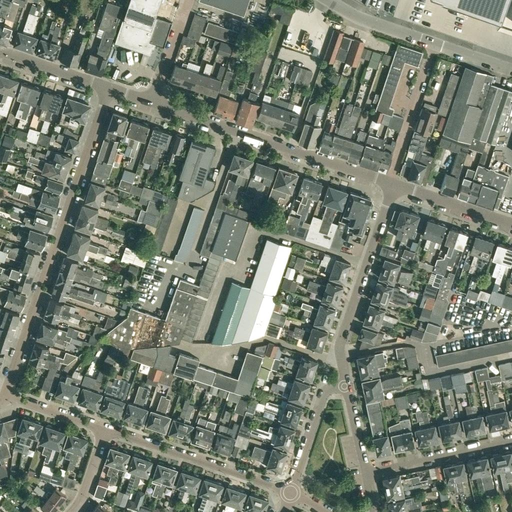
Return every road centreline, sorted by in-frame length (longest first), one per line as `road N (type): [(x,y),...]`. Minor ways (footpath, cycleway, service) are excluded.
road 1 (residential): [(10,395),(108,88)]
road 2 (unclassified): [(389,182),(152,102)]
road 3 (residential): [(347,385),(341,340),(395,184)]
road 4 (residential): [(106,429),(292,493)]
road 5 (residential): [(365,473),(511,441)]
road 6 (residential): [(389,182),(434,44)]
road 7 (residential): [(347,385),(323,397),(292,493)]
road 8 (unclassified): [(511,224),(395,184)]
